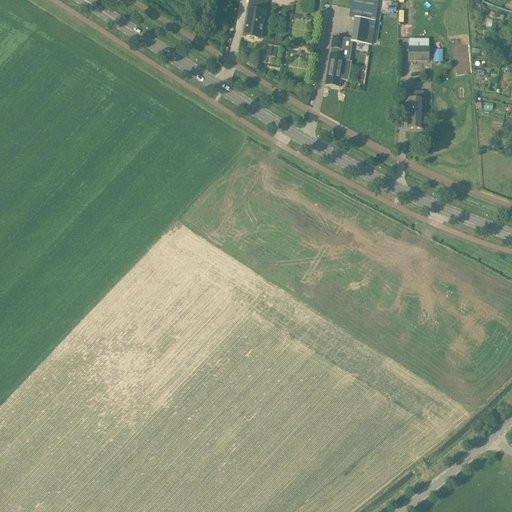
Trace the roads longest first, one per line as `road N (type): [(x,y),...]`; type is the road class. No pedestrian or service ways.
road 1 (tertiary): [(85,0),(337,156),(511,234)]
road 2 (unclassified): [(399,511),(511,417)]
